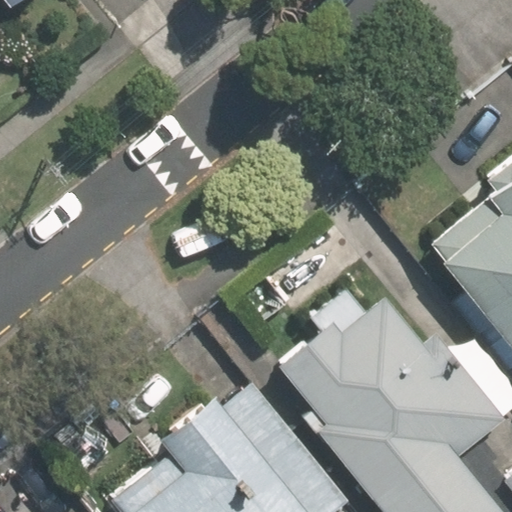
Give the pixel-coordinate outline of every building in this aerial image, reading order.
[(0,0),(0,11),(14,0),(0,0)] [(421,260),(511,373),(511,156),(511,157),(502,145),(463,175),(472,186),(465,192),(467,195),(413,240),(427,256),(421,260)] [(289,414),(369,511),(508,511),(450,441),(488,410),(421,329),(405,342),(366,293),(349,307),(333,287),(296,317),(303,326),(259,362),(296,408),(289,414)] [(319,511),(333,501),(237,381),(202,410),(188,392),(135,436),(148,452),(93,497),(105,511),(319,511)] [(511,466),(494,481),(511,503),(511,466)]
